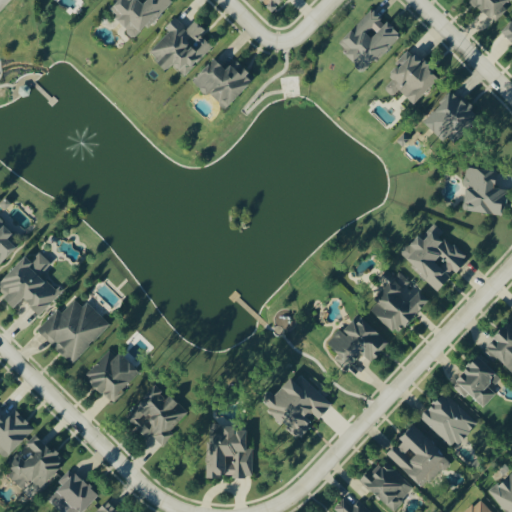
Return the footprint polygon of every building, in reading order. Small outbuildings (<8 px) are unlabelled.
[(173,5),(168,0),(123,0),(109,14),(137,41),(173,5)] [(258,0),(266,8),(267,8),(274,15),(288,1),(287,0),(258,0)] [(511,0),(471,0),(494,23),(511,5),(511,0)] [(340,49),(367,73),(400,36),(373,12),(340,49)] [(186,79),(214,49),(202,37),(206,33),(196,23),(188,32),(175,20),(165,30),(170,34),(150,55),(169,74),(174,68),(186,79)] [(511,24),(502,34),(511,45),(511,24)] [(443,81),(411,51),(398,64),(404,69),(384,90),(394,99),(400,92),(417,108),(443,81)] [(193,85),(207,98),(210,95),(229,113),(257,83),(237,63),(228,73),(216,61),(193,85)] [(446,141),(454,132),(461,139),(482,115),(456,92),(428,125),(446,141)] [(466,211),(505,218),(509,193),(498,191),(501,173),(468,167),(464,188),(469,189),(466,211)] [(0,268),(21,248),(12,238),(15,235),(0,219),(0,268)] [(440,293),(470,262),(443,236),(446,234),(440,229),(408,263),(440,293)] [(45,275),(54,266),(37,249),(0,286),(0,287),(9,296),(5,300),(15,310),(25,300),(41,317),(64,294),(45,275)] [(371,311),(400,337),(433,303),(403,276),(371,311)] [(39,331),(74,365),(111,327),(88,304),(83,309),(76,301),(63,315),(59,311),(39,331)] [(329,347),(341,354),(336,362),(350,371),(361,354),(376,364),(392,341),(357,319),(347,336),(339,331),(329,347)] [(511,370),(511,322),(511,323),(488,349),(511,370)] [(123,354),(117,360),(110,353),(86,377),(113,404),(143,374),(123,354)] [(497,396),(490,388),(501,376),(481,357),(452,387),(465,400),(469,396),(484,409),(497,396)] [(334,406),(300,373),(266,409),(300,442),(334,406)] [(161,446),(180,437),(175,425),(188,418),(175,391),(130,413),(145,443),(156,438),(161,446)] [(423,419),(457,450),(479,425),(444,395),(423,419)] [(0,458),(3,462),(36,431),(18,412),(8,422),(0,413),(0,458)] [(389,457),(426,491),(453,463),(414,427),(401,440),(403,441),(389,457)] [(209,479),(253,479),(253,428),(212,428),(212,464),(208,464),(209,479)] [(68,463),(38,435),(28,446),(36,454),(28,463),(21,457),(6,474),(25,492),(33,484),(41,491),(68,463)] [(395,511),(415,491),(381,461),(362,483),(393,511),(395,511)] [(86,511),(101,496),(72,470),(59,484),(62,487),(49,502),(60,511),(86,511)] [(511,511),(511,476),(490,494),(504,511),(511,511)] [(369,511),(359,502),(355,507),(346,499),(333,511),(369,511)] [(491,511),(481,501),(469,511),(491,511)] [(119,511),(111,503),(100,511),(119,511)]
